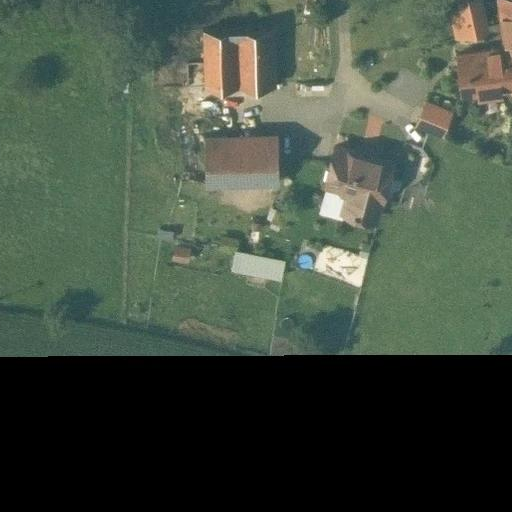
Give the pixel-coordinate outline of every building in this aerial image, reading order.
[(447,0),(456,38),(478,33),(470,0),(447,0)] [(511,0),(499,0),(506,47),(511,88),(511,0)] [(273,30),(203,34),(205,88),(276,85),(273,30)] [(511,88),(506,47),(457,55),(463,95),(511,88)] [(277,133),(205,135),(206,183),(279,180),(277,133)] [(335,145),(330,162),(333,168),(329,183),(350,189),(344,211),(373,219),(379,198),(381,198),(392,161),(335,145)]
